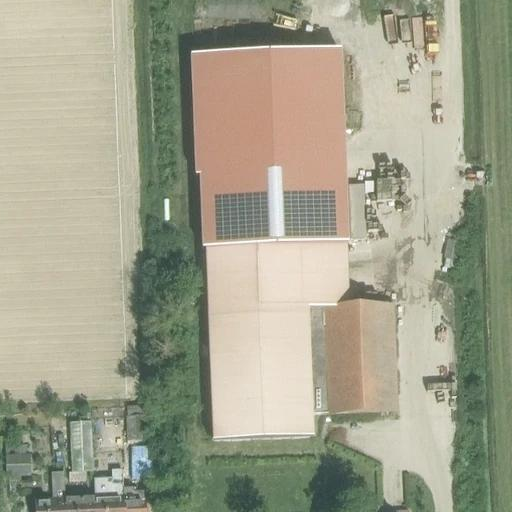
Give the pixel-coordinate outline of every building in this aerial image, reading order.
[(346,246),(338,53),(189,58),(194,179),(198,179),(201,252),(203,252),(321,247),(346,246)] [(323,416),(395,413),(392,307),(318,310),(319,310),(323,416)] [(305,310),(206,313),(210,443),(310,439),(309,416),(323,416),(319,310),(305,311),(305,310)] [(125,418),(126,443),(146,442),(145,418),(125,418)] [(91,471),(89,422),(69,423),(71,472),(91,471)] [(119,450),(118,438),(103,439),(103,451),(119,450)] [(29,457),(24,457),(24,447),(3,448),(4,479),(7,479),(8,484),(19,483),(19,479),(30,478),(29,457)] [(146,449),(130,449),(131,481),(147,480),(146,449)] [(96,454),(98,474),(107,473),(106,454),(96,454)] [(93,511),(122,511),(121,471),(110,472),(111,485),(104,485),(105,499),(93,499),(93,511)] [(63,511),(63,500),(62,473),(51,474),(53,501),(34,502),(34,511),(63,511)] [(63,511),(93,511),(93,499),(63,500),(63,511)]
